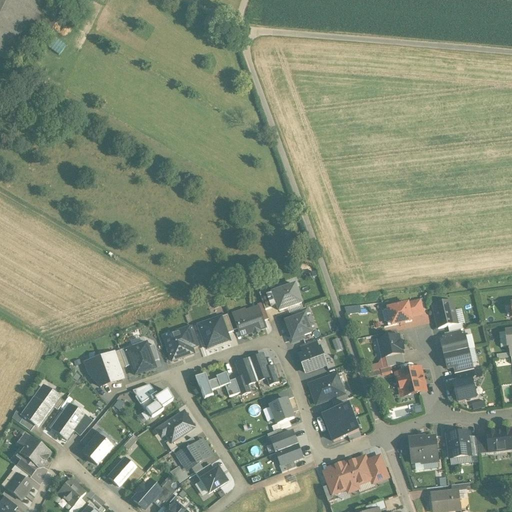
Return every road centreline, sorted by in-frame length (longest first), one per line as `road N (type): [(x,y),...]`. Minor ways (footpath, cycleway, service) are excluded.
road 1 (track): [(372,407),(238,29)]
road 2 (track): [(238,29),(511,52)]
road 3 (residential): [(278,338),(320,461),(382,437)]
road 4 (residential): [(217,511),(246,490),(172,375)]
